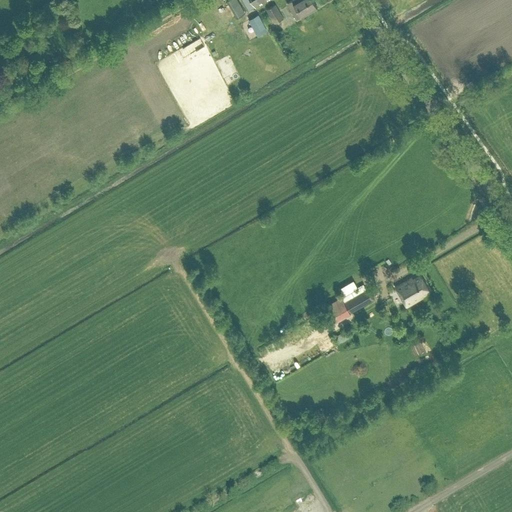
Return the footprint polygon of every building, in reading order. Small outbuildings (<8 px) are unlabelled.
[(226,0),(237,17),(244,13),(236,0),(226,0)] [(243,0),(249,10),(255,7),(256,7),(267,0),(243,0)] [(296,20),(317,7),(312,0),(291,0),(287,3),(296,20)] [(56,14),(65,9),(62,2),(53,7),(56,14)] [(274,23),(283,18),(275,4),(266,9),(274,23)] [(429,290),(420,275),(413,279),(412,277),(395,287),(406,306),(423,296),(422,294),(429,290)] [(344,302),(350,312),(373,299),(367,289),(344,302)] [(350,312),(344,302),(342,298),(321,311),(329,325),(350,312)] [(347,329),(334,336),(338,343),(351,336),(347,329)]
